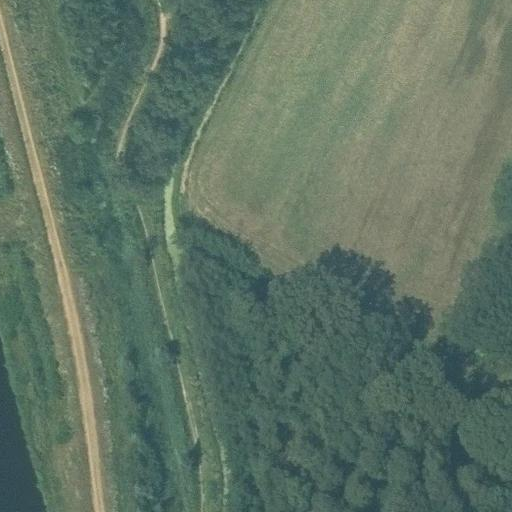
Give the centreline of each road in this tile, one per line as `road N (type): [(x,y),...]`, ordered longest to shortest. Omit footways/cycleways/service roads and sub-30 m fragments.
road 1 (track): [(96,511),(86,381),(0,44)]
road 2 (track): [(511,430),(355,344)]
road 3 (track): [(468,405),(511,289)]
